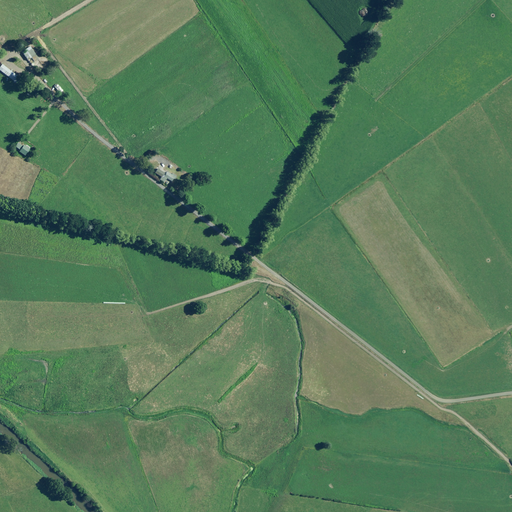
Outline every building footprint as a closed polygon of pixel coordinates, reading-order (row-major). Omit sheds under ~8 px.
[(34,51),(30,46),(22,51),(27,60),(32,57),(34,62),(39,59),(34,52),(34,51)] [(19,77),(2,64),(0,66),(0,70),(16,82),(19,77)] [(63,91),(57,84),(54,86),(60,93),(63,91)] [(30,148),(21,143),(18,149),(20,150),(19,152),(25,155),(30,148)] [(175,179),(177,176),(173,173),(172,175),(166,171),(165,173),(158,168),(155,173),(161,177),(160,180),(164,182),(167,178),(171,181),(173,178),(175,179)]
